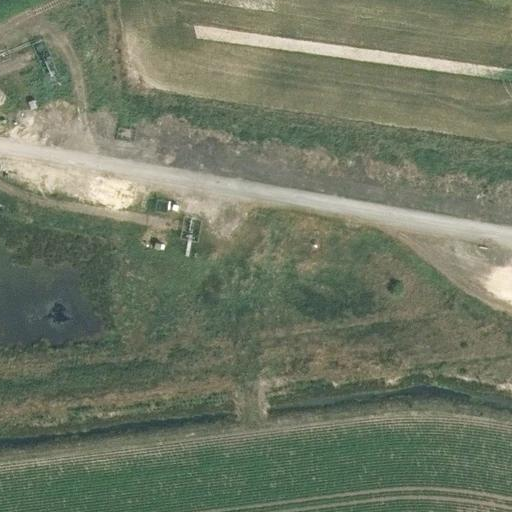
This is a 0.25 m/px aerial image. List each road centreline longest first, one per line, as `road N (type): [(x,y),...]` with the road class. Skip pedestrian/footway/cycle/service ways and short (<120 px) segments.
road 1 (track): [(0,146),(511,232)]
road 2 (track): [(388,211),(451,276),(511,305)]
